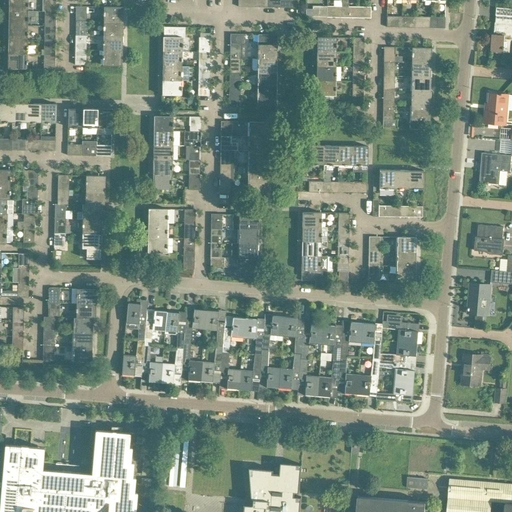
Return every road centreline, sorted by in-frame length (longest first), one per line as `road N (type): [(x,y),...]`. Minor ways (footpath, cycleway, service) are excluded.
road 1 (residential): [(433,428),(0,390)]
road 2 (residential): [(200,287),(220,5)]
road 3 (residential): [(442,311),(200,287)]
road 4 (residential): [(299,199),(361,200),(361,226),(449,227)]
road 5 (residential): [(200,287),(40,276)]
road 6 (residential): [(465,35),(314,24)]
road 7 (residential): [(451,199),(462,70)]
